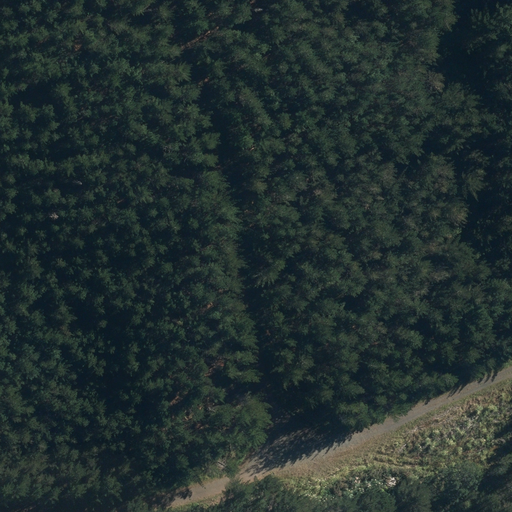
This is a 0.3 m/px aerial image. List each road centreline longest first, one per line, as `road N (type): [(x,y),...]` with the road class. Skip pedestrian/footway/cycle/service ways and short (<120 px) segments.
road 1 (track): [(260,467),(263,389),(218,191),(160,0)]
road 2 (track): [(158,511),(511,370)]
